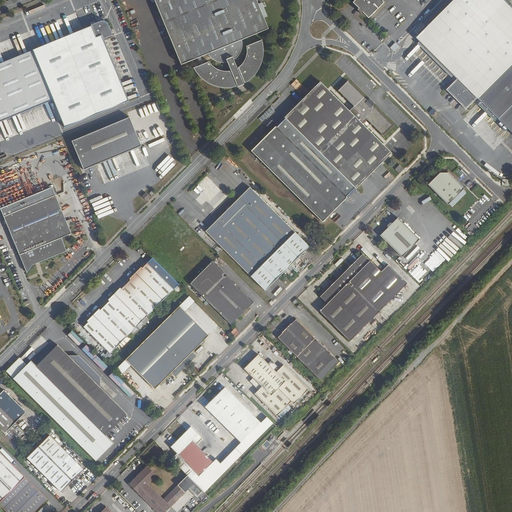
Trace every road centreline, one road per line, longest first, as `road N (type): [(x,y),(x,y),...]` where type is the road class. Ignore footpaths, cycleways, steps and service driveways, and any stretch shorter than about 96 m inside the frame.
road 1 (unclassified): [(72,511),(444,139)]
road 2 (tertiary): [(302,42),(269,93),(0,361)]
road 3 (unclassified): [(511,261),(274,511)]
road 4 (unknown): [(99,0),(140,97),(35,141),(0,140)]
road 5 (unclassified): [(358,51),(444,139)]
road 6 (unknown): [(188,146),(201,125),(171,61),(149,57)]
